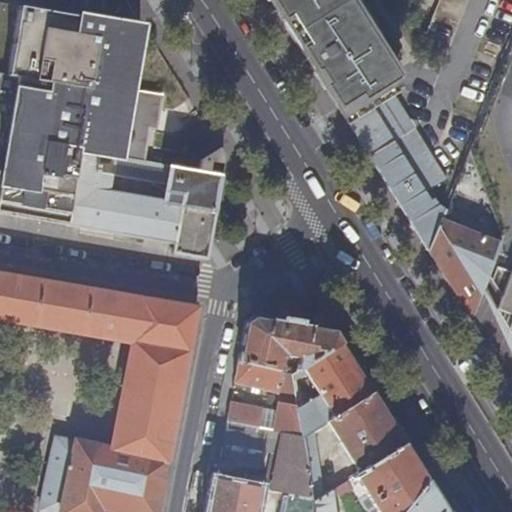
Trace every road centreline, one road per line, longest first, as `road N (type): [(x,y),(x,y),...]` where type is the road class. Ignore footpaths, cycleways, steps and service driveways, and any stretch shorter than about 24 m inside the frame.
road 1 (secondary): [(342,223),(511,490)]
road 2 (secondary): [(201,0),(342,223)]
road 3 (residential): [(221,286),(178,511)]
road 4 (residential): [(0,249),(221,286)]
road 5 (residential): [(342,223),(221,286)]
